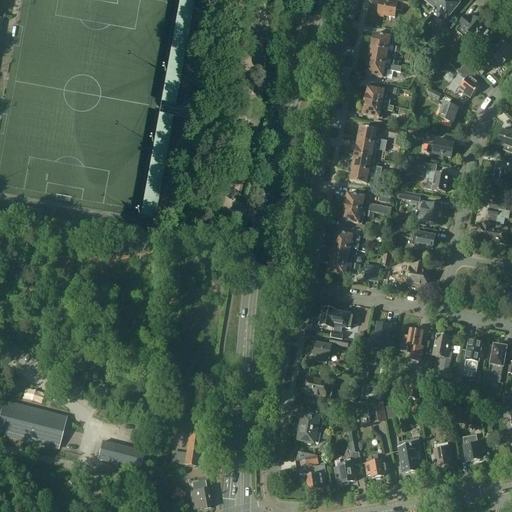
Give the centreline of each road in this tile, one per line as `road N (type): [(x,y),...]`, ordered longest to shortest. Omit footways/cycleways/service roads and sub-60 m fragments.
road 1 (residential): [(296,285),(353,0)]
road 2 (primary): [(246,330),(282,135)]
road 3 (residential): [(453,258),(481,121),(511,83)]
road 4 (residential): [(262,466),(296,285)]
road 5 (primary): [(246,330),(226,511)]
road 6 (primary): [(245,511),(246,330)]
road 7 (residential): [(443,312),(296,285)]
road 8 (primary): [(282,135),(329,0)]
road 9 (primary): [(309,0),(282,135)]
road 10 (tertiary): [(366,511),(500,488)]
